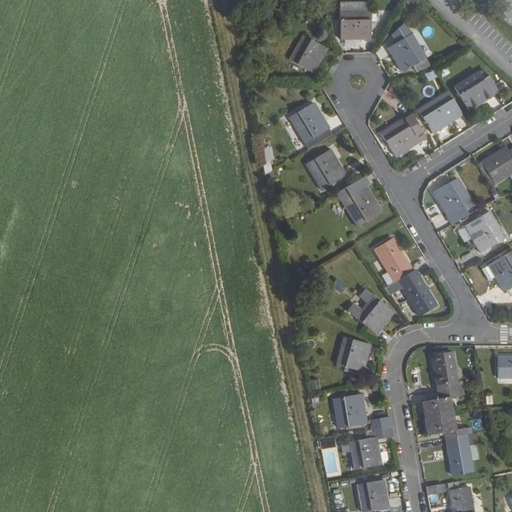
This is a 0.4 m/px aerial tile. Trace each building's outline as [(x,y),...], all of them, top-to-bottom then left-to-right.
[(388,28),(398,10),(369,10),(339,11),(340,39),(370,38),(370,28),(388,28)] [(395,44),(410,35),(404,24),(391,36),(395,44)] [(302,35),(288,60),(313,74),(327,48),(302,35)] [(425,60),(410,35),(395,44),(387,49),(402,74),(414,66),(425,60)] [(416,71),(427,64),(425,60),(414,66),(416,71)] [(491,96),(487,90),(493,86),(487,76),(485,76),(482,71),(453,89),(467,112),(491,96)] [(497,93),(493,86),(487,90),(491,96),(497,93)] [(454,120),(450,113),(457,109),(447,93),(416,112),(430,135),(454,120)] [(328,129),(313,103),(288,118),(304,144),(328,129)] [(461,115),(457,109),(450,113),(454,120),(461,115)] [(425,138),(410,116),(380,135),(384,141),(387,145),(394,157),(418,142),(425,138)] [(307,150),(332,135),(328,129),(304,144),(307,150)] [(431,149),(425,138),(418,142),(425,153),(431,149)] [(262,148),(265,162),(273,160),(270,146),(262,148)] [(511,160),(511,161),(507,153),(504,148),(477,165),(490,186),(511,172),(511,160)] [(329,150),(305,164),(321,191),(345,177),(329,150)] [(378,214),(363,188),(368,184),(364,177),(335,195),(354,228),(378,214)] [(432,194),(447,219),(473,204),(458,178),(432,194)] [(464,228),(479,253),(503,239),(488,213),(464,228)] [(463,241),(469,238),(463,228),(458,231),(463,241)] [(414,271),(394,239),(377,249),(396,282),(414,271)] [(511,254),(511,252),(487,266),(503,293),(505,291),(511,287),(511,254)] [(440,305),(418,269),(414,271),(396,282),(392,284),(397,293),(404,288),(421,316),(440,305)] [(336,281),(331,287),(341,295),(346,289),(336,281)] [(397,293),(392,284),(385,288),(390,297),(397,293)] [(360,311),(352,305),(346,312),(375,335),(393,313),(364,291),(359,298),(366,304),(360,311)] [(344,338),(337,365),(363,373),(370,345),(344,338)] [(459,388),(452,352),(431,356),(437,392),(459,388)] [(511,378),(511,358),(497,358),(497,379),(511,378)] [(317,379),(309,381),(311,391),(320,389),(317,379)] [(453,414),(450,398),(460,396),(459,388),(437,392),(439,400),(422,403),(425,419),(453,414)] [(333,399),(338,429),(366,424),(361,394),(333,399)] [(456,430),(453,414),(425,419),(428,436),(445,433),(446,439),(467,435),(466,428),(456,430)] [(391,427),(389,419),(371,423),(372,430),(391,427)] [(380,465),(376,440),(393,437),(391,427),(372,430),(365,431),(366,438),(350,442),(355,470),(380,465)] [(474,473),(467,435),(446,439),(453,477),(474,473)] [(334,445),(333,440),(319,443),(320,448),(334,445)] [(383,479),(358,484),(362,511),(363,511),(389,507),(383,479)] [(443,493),(442,485),(425,488),(427,496),(443,493)] [(473,511),(468,486),(448,490),(451,511),(473,511)]
